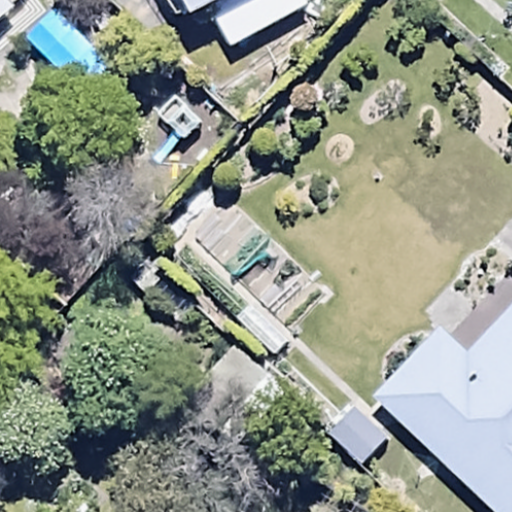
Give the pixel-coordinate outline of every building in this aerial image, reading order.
[(170,0),(181,20),(219,0),(228,0),(238,19),(273,0),(170,0)] [(106,71),(47,11),(17,40),(76,100),(106,71)] [(433,328),(365,400),(482,511),(511,511),(511,260),(507,266),(511,271),(511,298),(460,353),(433,328)] [(0,331),(25,352),(60,309),(25,280),(0,310),(0,331)] [(197,384),(228,411),(235,402),(263,426),(286,399),(227,349),(197,384)] [(346,410),(320,436),(356,472),(382,446),(346,410)]
